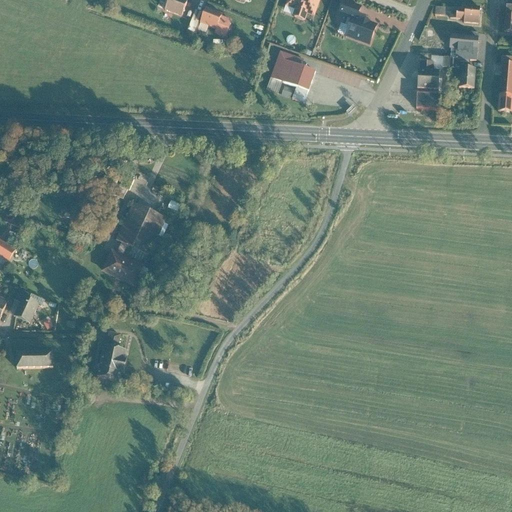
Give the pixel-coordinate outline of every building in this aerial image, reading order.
[(180,20),(186,4),(174,0),(156,0),(165,3),(161,14),(180,20)] [(304,15),(312,17),(317,0),(286,0),(284,8),(294,12),(291,20),(301,24),(304,15)] [(511,0),(504,0),(503,35),(511,35),(511,0)] [(349,18),(355,20),(358,12),(342,6),(337,18),(348,22),(349,18)] [(479,28),(480,10),(460,8),(459,15),(454,14),(454,22),(463,23),(462,26),(479,28)] [(443,20),(444,11),(435,10),(434,19),(443,20)] [(206,13),(200,28),(224,38),(230,22),(206,13)] [(349,18),(348,22),(342,39),(369,49),(377,27),(355,20),(349,18)] [(477,62),(478,41),(448,39),(447,52),(456,53),(456,61),(477,62)] [(316,42),(310,40),(304,57),(310,59),(316,42)] [(303,63),(281,55),(271,82),(307,95),(314,75),(301,70),(303,63)] [(436,94),(437,77),(435,77),(435,65),(429,64),(430,58),(417,58),(416,94),(436,94)] [(497,97),(496,114),(511,114),(511,66),(500,65),(498,97),(497,97)] [(336,69),(332,78),(359,88),(363,79),(336,69)] [(474,92),(475,72),(459,71),(458,91),(474,92)] [(428,98),(416,98),(416,111),(427,112),(428,98)] [(123,258),(127,249),(147,258),(163,223),(131,208),(115,243),(120,245),(115,255),(109,252),(99,273),(133,289),(143,267),(123,258)] [(18,229),(22,223),(9,215),(5,222),(18,229)] [(0,257),(8,262),(15,250),(0,240),(0,257)] [(22,303),(25,304),(28,297),(17,292),(12,303),(20,307),(22,303)] [(13,321),(27,328),(35,309),(25,304),(22,303),(20,307),(13,321)] [(94,382),(118,387),(123,356),(116,354),(118,340),(102,337),(94,382)] [(52,355),(17,356),(17,371),(52,371),(52,355)]
